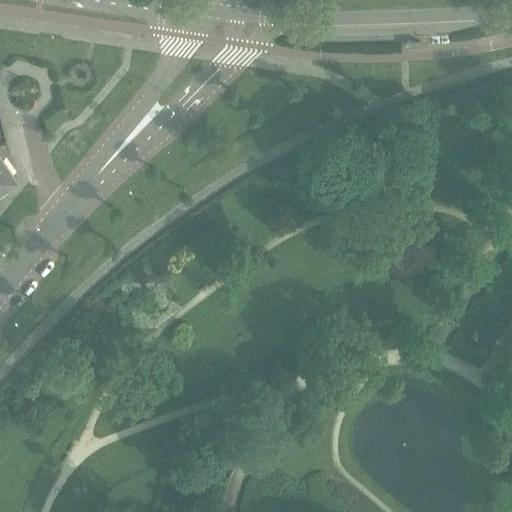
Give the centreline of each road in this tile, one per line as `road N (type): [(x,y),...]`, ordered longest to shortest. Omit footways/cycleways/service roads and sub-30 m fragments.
road 1 (secondary): [(246,17),(511,13)]
road 2 (residential): [(95,177),(174,116),(242,46),(246,17)]
road 3 (residential): [(211,12),(95,177)]
road 4 (residential): [(0,293),(95,177)]
